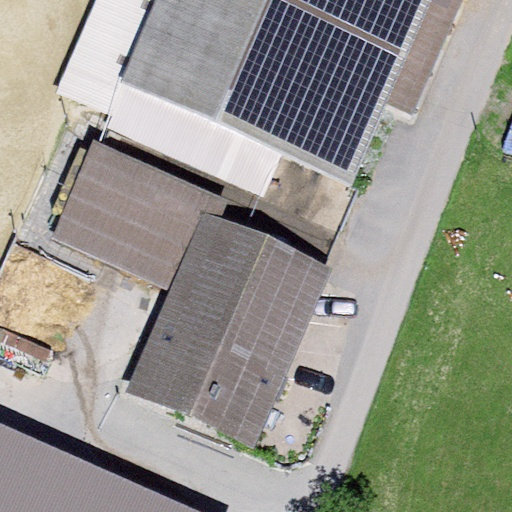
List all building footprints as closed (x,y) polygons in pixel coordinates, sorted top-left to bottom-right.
[(264,198),(286,148),(126,79),(160,0),(97,0),(57,92),(116,119),(110,130),(264,198)] [(160,0),(126,79),(286,148),(354,177),(386,103),(417,116),(466,0),(160,0)] [(214,193),(96,141),(53,238),(171,290),(206,211),(214,193)] [(344,184),(343,181),(341,178),(337,176),(334,176),(330,176),(327,178),(324,181),(323,184),(323,187),(324,191),(325,194),(328,196),(331,197),(335,197),(338,196),(341,194),(343,192),(344,188),(344,184)] [(252,441),(329,263),(206,211),(171,290),(129,388),(252,441)] [(0,302),(0,330),(74,353),(102,260),(20,235),(0,302)] [(0,511),(218,511),(0,425),(0,511)]
